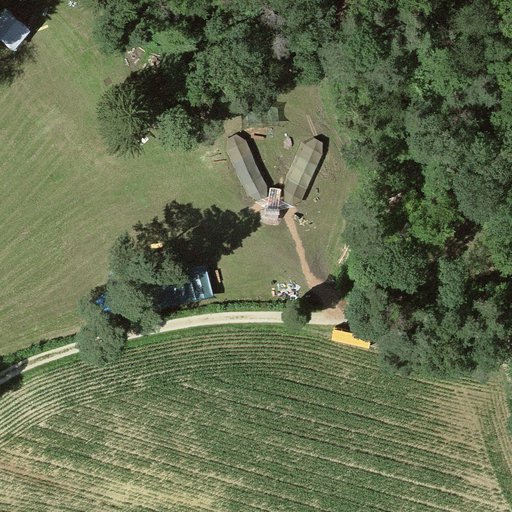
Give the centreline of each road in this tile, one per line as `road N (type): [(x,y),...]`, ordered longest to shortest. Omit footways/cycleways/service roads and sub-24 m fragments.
road 1 (track): [(511,365),(428,327),(217,320),(39,361),(0,383)]
road 2 (track): [(65,0),(73,32),(121,93),(213,160),(366,321)]
